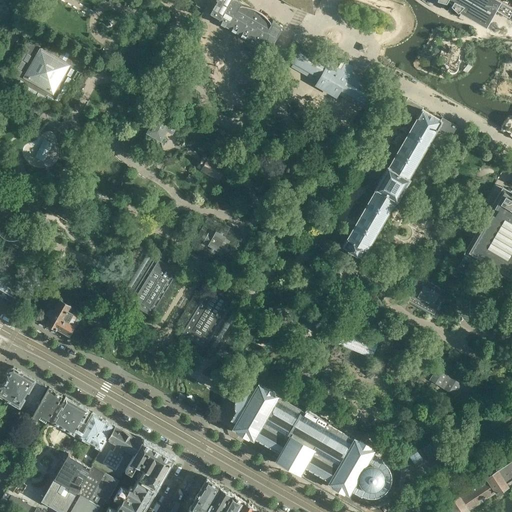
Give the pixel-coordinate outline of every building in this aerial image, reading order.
[(265,16),(264,15),(261,13),(259,12),(257,10),(254,9),(252,8),(251,8),(248,7),(246,6),(244,6),(241,5),(241,6),(240,5),(242,3),(237,0),(215,0),(216,0),(217,1),(210,14),(219,19),(218,22),(258,45),(257,46),(268,52),(282,26),(273,20),(271,23),(270,23),(271,23),(269,20),(267,18),(265,16)] [(286,0),(292,4),(296,6),(299,8),(303,10),(307,12),(308,9),(308,6),(308,3),(307,1),(307,0),(286,0)] [(434,0),(434,1),(445,4),(445,3),(450,6),(449,7),(457,15),(462,9),(484,22),(488,15),(489,15),(488,14),(491,10),(492,10),(491,9),(492,7),(508,17),(511,10),(511,7),(499,0),(434,0)] [(146,50),(161,24),(157,22),(153,30),(142,48),(141,47),(140,47),(139,46),(138,46),(137,46),(136,46),(135,47),(134,47),(133,48),(132,49),(131,50),(131,51),(131,52),(131,53),(131,55),(132,55),(132,57),(134,58),(135,59),(136,60),(138,61),(139,61),(141,62),(142,62),(143,62),(144,61),(145,61),(146,60),(146,59),(147,58),(147,57),(147,56),(147,54),(147,52),(146,51),(146,50)] [(83,71),(84,69),(87,70),(93,58),(79,50),(78,51),(57,39),(54,44),(50,42),(53,37),(39,28),(36,34),(31,31),(25,41),(28,42),(26,45),(25,48),(23,47),(22,49),(21,49),(16,56),(15,56),(10,64),(9,63),(4,71),(8,73),(3,81),(20,91),(19,92),(32,100),(32,99),(43,105),(44,104),(61,114),(65,106),(67,107),(71,99),(72,100),(77,92),(76,92),(81,83),(78,82),(82,74),(82,73),(83,71)] [(366,104),(376,87),(349,73),(353,67),(333,55),(329,61),(303,46),(293,63),(320,77),(317,83),(337,95),(340,89),(366,104)] [(422,109),(423,107),(407,98),(401,108),(417,118),(422,109)] [(179,121),(179,120),(159,109),(146,132),(161,140),(167,130),(172,133),(179,121)] [(405,185),(409,178),(408,177),(436,129),(441,120),(422,109),(417,118),(414,122),(396,153),(388,166),(387,166),(385,170),(381,176),(377,182),(374,187),(376,188),(361,214),(352,229),(346,239),(342,245),(348,248),(347,249),(350,251),(353,253),(356,254),(357,254),(362,257),(372,239),(378,229),(395,199),(396,200),(400,193),(403,188),(405,185)] [(450,137),(457,126),(442,118),(441,120),(436,129),(450,137)] [(42,160),(51,144),(46,141),(37,157),(42,160)] [(222,168),(218,165),(219,164),(209,159),(208,160),(205,157),(203,160),(201,164),(199,166),(202,169),(202,170),(212,175),(212,174),(217,177),(222,168)] [(338,179),(329,168),(319,176),(328,188),(338,179)] [(511,192),(502,186),(475,236),(459,265),(456,269),(470,277),(479,262),(511,281),(511,192)] [(52,190),(50,193),(42,207),(58,217),(61,219),(68,222),(76,208),(78,204),(70,200),(68,198),(52,189),(52,190)] [(12,195),(0,195),(0,212),(1,214),(20,206),(19,204),(13,195),(12,195)] [(228,244),(222,241),(225,237),(216,232),(213,236),(208,232),(203,241),(208,245),(223,253),(228,244)] [(171,282),(180,268),(182,269),(187,262),(166,250),(167,249),(162,246),(158,252),(158,253),(137,288),(132,296),(130,300),(131,301),(140,307),(151,313),(152,314),(154,310),(163,296),(171,282)] [(22,295),(5,285),(10,275),(2,270),(0,274),(0,294),(17,304),(22,295)] [(436,318),(451,291),(423,275),(422,278),(420,277),(418,280),(415,277),(410,285),(412,286),(409,292),(408,294),(404,300),(408,303),(409,302),(432,316),(436,318)] [(228,308),(233,300),(230,298),(234,291),(215,279),(212,285),(202,300),(193,314),(185,328),(183,332),(194,339),(205,346),(207,343),(228,308)] [(358,301),(335,293),(329,310),(352,318),(358,301)] [(75,316),(75,315),(66,310),(69,305),(60,300),(59,301),(52,296),(46,306),(50,308),(47,313),(50,315),(47,322),(57,328),(57,327),(68,334),(73,325),(75,326),(79,318),(75,316)] [(375,342),(343,330),(338,343),(351,348),(367,354),(372,356),(377,343),(375,342)] [(38,399),(46,385),(24,373),(24,372),(21,371),(17,368),(14,366),(9,368),(6,373),(7,378),(5,382),(0,383),(0,401),(1,401),(2,400),(3,400),(4,397),(7,399),(5,403),(17,410),(19,406),(33,414),(41,401),(38,399)] [(443,388),(449,377),(438,371),(432,382),(443,388)] [(443,388),(454,394),(460,383),(449,377),(443,388)] [(359,441),(355,439),(356,439),(337,428),(336,429),(327,424),(329,421),(325,419),(309,410),(310,410),(306,407),(304,411),(278,396),(278,394),(277,394),(273,392),(274,391),(264,385),(263,386),(260,384),(259,383),(258,384),(258,385),(257,387),(251,384),(246,393),(245,393),(243,393),(242,394),(241,394),(240,395),(239,396),(238,397),(237,397),(237,398),(236,399),(235,400),(235,401),(235,402),(235,403),(234,404),(234,405),(234,406),(235,407),(235,408),(235,409),(236,410),(231,419),(236,422),(233,428),(234,428),(238,430),(237,431),(248,437),(248,436),(252,438),(253,439),(254,438),(329,481),(329,482),(330,483),(333,485),(333,486),(343,492),(344,491),(347,493),(348,494),(349,492),(351,489),(361,495),(362,494),(363,495),(365,496),(366,496),(368,497),(370,497),(371,497),(373,497),(375,497),(376,496),(378,496),(379,495),(380,495),(381,494),(383,493),(384,492),(386,490),(390,483),(390,482),(391,480),(391,478),(391,476),(391,475),(391,473),(390,472),(390,471),(389,470),(389,469),(388,467),(387,465),(386,464),(384,462),(383,461),(381,460),(382,459),(371,453),(373,450),(373,451),(374,449),(373,448),(373,449),(369,447),(370,446),(359,440),(359,441)] [(48,419),(57,402),(62,394),(53,389),(49,387),(41,401),(33,414),(33,416),(37,418),(39,414),(48,419)] [(86,423),(83,421),(82,421),(88,410),(88,411),(89,409),(87,409),(79,404),(75,401),(75,402),(67,397),(66,396),(65,397),(61,404),(57,402),(48,419),(74,434),(75,432),(79,434),(78,436),(101,449),(115,425),(114,425),(115,424),(92,412),(86,423)] [(100,511),(113,490),(125,470),(142,440),(115,425),(101,449),(91,467),(80,485),(86,488),(83,493),(77,490),(64,511),(100,511)] [(141,466),(152,446),(142,440),(125,470),(131,474),(137,464),(141,466)] [(145,481),(162,452),(152,446),(141,466),(145,469),(139,478),(145,481)] [(155,487),(166,467),(171,459),(170,457),(162,452),(145,481),(155,487)] [(64,511),(77,490),(80,485),(91,467),(68,453),(34,511),(64,511)] [(497,492),(497,491),(500,489),(507,485),(506,484),(511,479),(511,470),(507,463),(487,477),(487,478),(459,496),(448,502),(454,511),(465,511),(468,510),(492,494),(496,491),(497,492)] [(155,487),(145,481),(139,478),(134,488),(149,497),(155,487)] [(197,511),(202,511),(219,485),(218,484),(208,478),(207,478),(206,479),(190,507),(197,511)] [(149,497),(134,488),(129,485),(127,490),(120,486),(117,492),(143,507),(149,497)] [(220,511),(232,492),(219,485),(202,511),(220,511)] [(500,497),(499,495),(497,491),(497,492),(496,491),(492,494),(496,500),(500,497)] [(139,511),(143,507),(117,492),(114,498),(120,501),(117,506),(128,511),(139,511)] [(235,511),(244,499),(243,499),(241,498),(240,497),(235,494),(234,494),(232,492),(220,511),(235,511)] [(12,511),(29,511),(32,507),(12,496),(5,508),(12,511)] [(252,511),(256,506),(244,499),(235,511),(252,511)]
